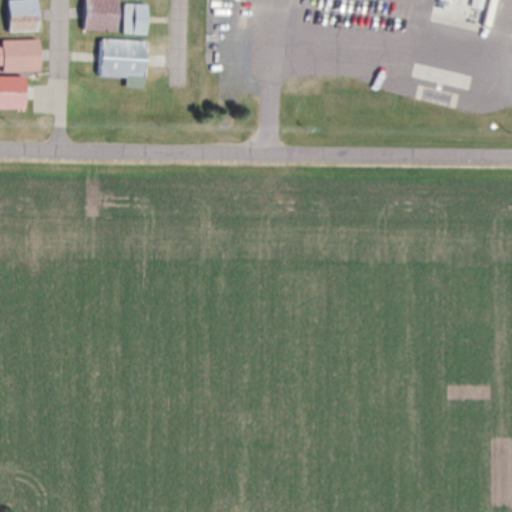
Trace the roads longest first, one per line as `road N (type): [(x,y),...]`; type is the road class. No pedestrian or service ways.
road 1 (residential): [(511,152),(0,146)]
road 2 (residential): [(270,152),(280,0)]
